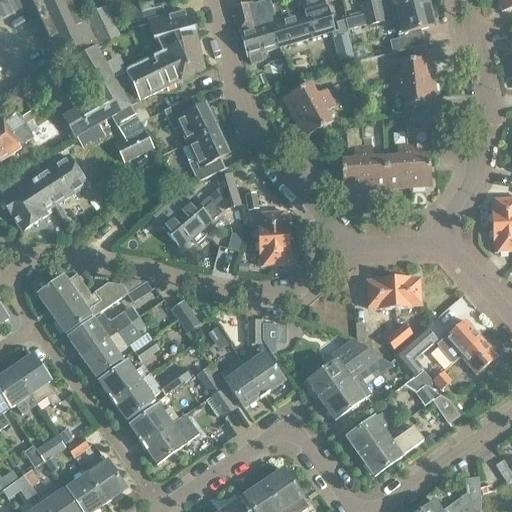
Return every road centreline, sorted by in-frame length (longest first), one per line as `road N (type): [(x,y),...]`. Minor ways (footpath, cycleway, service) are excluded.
road 1 (residential): [(332,238),(304,285),(273,303),(154,269),(35,253)]
road 2 (residential): [(332,238),(251,136),(212,0)]
road 3 (residential): [(345,511),(279,425),(159,509)]
road 4 (residential): [(441,231),(469,182),(487,95),(462,0)]
road 5 (residential): [(159,509),(33,328)]
road 6 (residential): [(380,511),(511,415)]
road 7 (residential): [(511,328),(441,231)]
